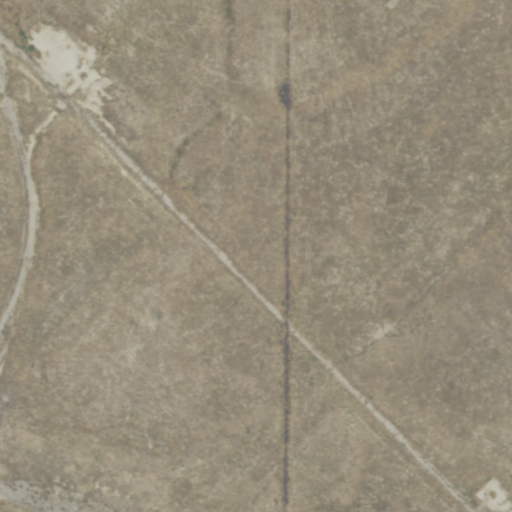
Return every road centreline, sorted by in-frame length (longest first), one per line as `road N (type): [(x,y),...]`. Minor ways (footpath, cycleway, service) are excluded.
road 1 (track): [(462,511),(0,38)]
road 2 (track): [(0,55),(16,284),(0,317),(26,504),(57,511)]
